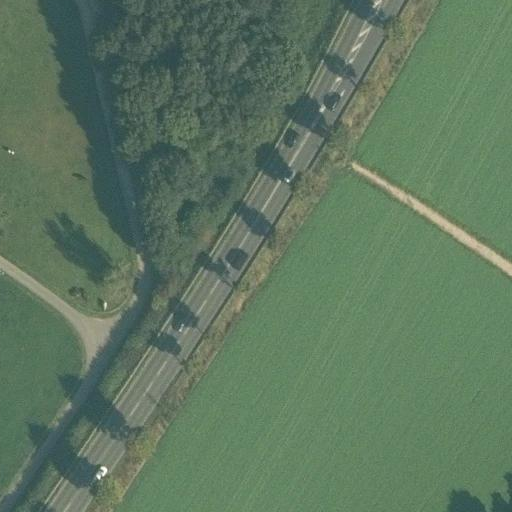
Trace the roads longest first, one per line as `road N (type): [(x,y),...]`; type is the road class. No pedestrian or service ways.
road 1 (primary): [(63,511),(274,193),(382,0)]
road 2 (track): [(111,345),(145,286),(80,0)]
road 3 (track): [(1,511),(111,345)]
road 4 (track): [(511,278),(349,167)]
